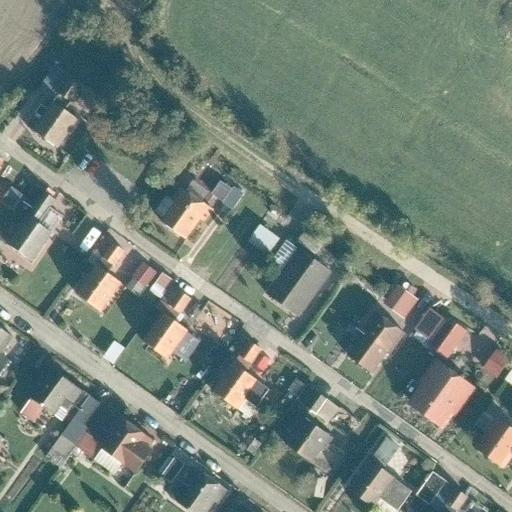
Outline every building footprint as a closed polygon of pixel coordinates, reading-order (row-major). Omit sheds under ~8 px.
[(37,91),(62,108),(77,86),(53,69),(37,91)] [(33,133),(58,151),(75,126),(51,109),(33,133)] [(160,222),(187,242),(215,202),(231,214),(240,200),(212,180),(195,204),(180,194),(160,222)] [(0,239),(0,244),(31,267),(53,237),(38,226),(56,202),(35,187),(23,203),(31,208),(25,217),(19,213),(0,239)] [(71,234),(87,245),(97,230),(82,219),(71,234)] [(246,244),(265,258),(277,241),(257,227),(246,244)] [(125,256),(105,242),(94,257),(114,272),(125,256)] [(264,295),(298,319),(330,275),(296,251),(264,295)] [(155,274),(143,265),(132,280),(145,288),(155,274)] [(73,295),(104,316),(124,289),(93,268),(73,295)] [(172,285),(160,276),(153,287),(164,295),(172,285)] [(381,304),(402,319),(415,301),(394,286),(381,304)] [(189,303),(176,295),(165,310),(178,319),(189,303)] [(343,356),(373,378),(405,334),(367,306),(350,330),(358,335),(343,356)] [(163,365),(185,334),(160,316),(138,347),(163,365)] [(445,363),(466,333),(446,319),(424,349),(445,363)] [(0,360),(14,341),(0,331),(0,377),(8,366),(0,360)] [(261,355),(245,344),(234,359),(250,371),(261,355)] [(492,354),(483,368),(496,376),(504,363),(492,354)] [(444,437),(475,393),(434,364),(403,407),(444,437)] [(231,365),(210,393),(244,417),(265,389),(231,365)] [(84,394),(50,370),(17,415),(31,424),(39,412),(49,419),(61,402),(73,411),(84,394)] [(84,461),(115,418),(87,398),(56,441),(84,461)] [(285,445),(314,465),(333,439),(304,418),(285,445)] [(472,452),(502,473),(511,458),(511,435),(493,422),(472,452)] [(128,475),(150,444),(119,423),(97,453),(128,475)] [(367,464),(371,467),(379,473),(395,450),(383,442),(367,464)] [(171,490),(186,470),(173,461),(159,481),(171,490)] [(371,467),(351,495),(373,510),(380,501),(395,511),(398,511),(411,495),(379,473),(371,467)] [(173,511),(213,511),(227,493),(195,470),(168,508),(173,511)] [(415,499),(429,509),(446,486),(432,476),(415,499)] [(461,511),(480,511),(485,506),(472,497),(461,511)]
